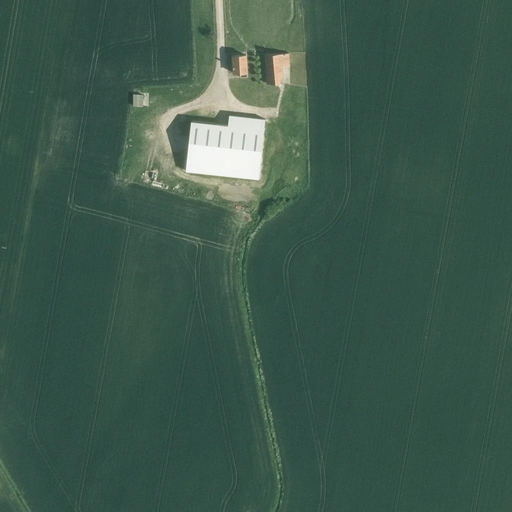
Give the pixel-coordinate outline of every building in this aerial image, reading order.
[(282,66),(289,66),(288,53),(265,54),(267,84),(280,83),(280,76),(282,76),(282,66)] [(240,77),(247,77),(245,55),(232,56),(233,73),(239,73),(240,77)] [(143,107),(143,95),(133,95),(133,106),(143,107)] [(59,118),(57,141),(80,142),(83,101),(69,100),(68,119),(59,118)] [(187,158),(186,171),(259,179),(264,130),(191,122),(187,158)]
